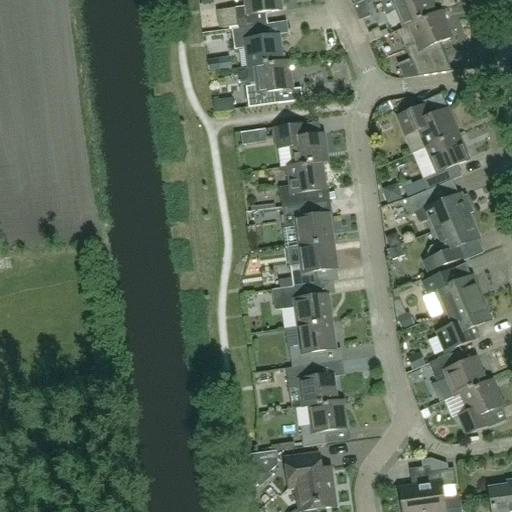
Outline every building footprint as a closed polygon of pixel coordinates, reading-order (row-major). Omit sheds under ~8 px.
[(236,10),(239,30),(256,27),(268,25),(266,14),(282,11),(280,0),(244,0),(246,8),(236,10)] [(379,0),(386,16),(395,12),(404,31),(409,28),(409,27),(437,16),(436,15),(430,0),(379,0)] [(407,49),(418,77),(451,72),(440,45),(454,39),(442,13),(436,15),(437,16),(409,27),(409,28),(404,31),(400,32),(407,49)] [(256,27),(239,30),(232,30),(235,51),(245,49),(248,70),(254,69),(254,68),(284,63),(284,62),(280,36),(257,39),(256,27)] [(254,68),(254,69),(257,87),(246,89),(249,109),(278,105),(277,93),(293,91),(289,62),(284,62),(284,63),(254,68)] [(418,132),(425,148),(425,150),(459,136),(448,110),(428,119),(422,107),(400,116),(407,134),(409,136),(418,132)] [(301,126),(277,130),(280,150),(291,149),(293,168),(323,163),(329,162),(325,136),(303,139),(301,126)] [(470,162),(459,136),(425,150),(436,176),(422,182),(427,193),(462,178),(457,167),(470,162)] [(283,209),(307,206),(305,194),(327,191),(323,163),(293,168),(288,168),(290,187),(280,189),(283,209)] [(412,217),(415,216),(418,223),(422,224),(428,222),(433,234),(470,218),(469,216),(474,214),(467,197),(462,199),(461,196),(439,205),(433,191),(406,202),(412,217)] [(351,200),(336,203),(338,216),(353,214),(351,200)] [(299,248),(334,243),(330,215),(309,218),(307,206),(283,209),(285,229),(296,228),(299,248)] [(430,255),(432,260),(425,263),(429,274),(464,260),(459,249),(480,240),(470,218),(433,234),(438,245),(432,248),(430,255)] [(291,268),(292,275),(294,288),(306,286),(318,285),(317,274),(338,270),(334,243),(299,248),(302,266),(291,268)] [(400,247),(388,252),(392,262),(404,257),(400,247)] [(473,278),(456,285),(451,274),(424,285),(429,297),(436,294),(445,315),(482,300),(473,278)] [(298,328),(333,323),(330,296),(308,299),(306,286),(294,288),(273,291),(276,312),(295,309),(298,328)] [(482,300),(445,315),(451,329),(444,332),(440,338),(447,353),(476,342),(471,331),(492,322),(482,300)] [(293,369),(310,367),(323,365),(321,353),(337,351),(333,323),(298,328),(300,348),(290,349),(293,369)] [(460,396),(487,385),(487,384),(477,359),(466,363),(462,352),(430,365),(438,384),(447,381),(454,399),(461,397),(460,396)] [(407,359),(412,371),(424,366),(419,354),(407,359)] [(338,404),(338,403),(334,376),(312,379),(310,367),(293,369),(287,370),(290,391),(299,390),(302,410),(308,409),(308,408),(338,404)] [(493,382),(487,384),(487,385),(460,396),(461,397),(468,414),(458,418),(466,437),(488,428),(483,417),(504,408),(493,382)] [(308,408),(308,409),(311,427),(301,429),(304,449),(328,446),(326,434),(348,431),(344,402),(338,403),(338,404),(308,408)] [(316,511),(336,508),(331,469),(318,471),(316,456),(286,460),(290,490),(299,489),(302,511),(300,511),(316,511)] [(403,511),(448,511),(459,511),(457,499),(445,501),(443,489),(457,487),(455,471),(427,475),(429,487),(400,491),(403,511)] [(511,511),(511,487),(489,491),(491,511),(511,511)]
